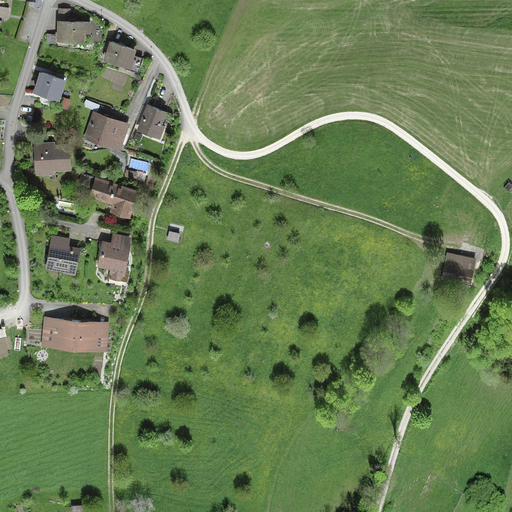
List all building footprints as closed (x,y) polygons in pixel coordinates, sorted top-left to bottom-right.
[(70,8),(57,8),(56,41),(82,41),(83,34),(90,34),(90,20),(70,19),(70,8)] [(137,49),(107,40),(101,60),(131,69),(137,49)] [(63,79),(38,71),(32,91),(56,99),(63,79)] [(164,112),(145,103),(134,130),(157,140),(162,126),(159,125),(164,112)] [(127,123),(93,111),(83,138),(118,150),(127,123)] [(69,140),(33,142),(34,174),(52,173),(54,170),(70,169),(69,140)] [(137,173),(127,170),(125,176),(135,178),(137,173)] [(137,192),(83,174),(78,189),(88,192),(87,196),(111,203),(109,210),(129,217),(137,192)] [(180,232),(169,229),(166,241),(177,243),(180,232)] [(109,242),(100,240),(96,265),(109,267),(107,277),(120,279),(128,236),(111,233),(109,242)] [(70,238),(50,235),(44,268),(73,273),(78,247),(68,245),(70,238)] [(475,260),(449,254),(443,280),(472,286),(475,273),(472,272),(475,260)] [(107,321),(43,316),(40,347),(104,352),(107,321)]
